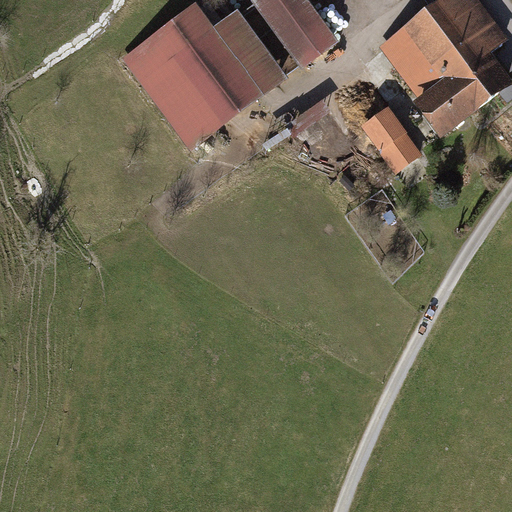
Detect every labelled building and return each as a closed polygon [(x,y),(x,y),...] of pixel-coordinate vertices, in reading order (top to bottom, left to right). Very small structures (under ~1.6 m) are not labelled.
[(304,66),(336,43),(303,0),(263,0),(258,4),(304,66)] [(437,137),(509,85),(487,53),(503,41),(473,0),(451,0),(384,49),(423,103),(416,108),(437,137)] [(215,34),(197,9),(127,61),(193,149),(286,80),(239,17),(215,34)] [(331,115),(324,105),(287,130),(294,140),(331,115)] [(365,131),(396,175),(419,159),(388,115),(365,131)]
